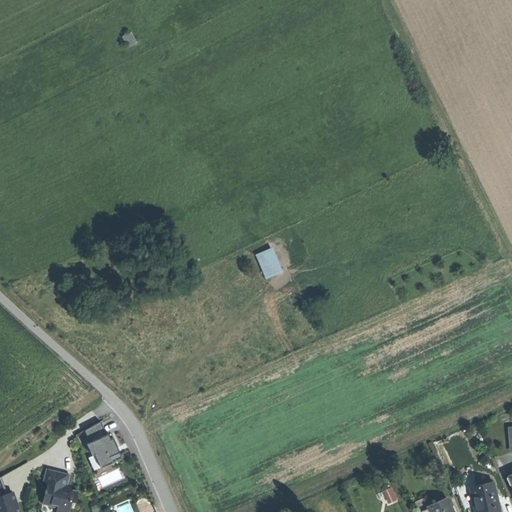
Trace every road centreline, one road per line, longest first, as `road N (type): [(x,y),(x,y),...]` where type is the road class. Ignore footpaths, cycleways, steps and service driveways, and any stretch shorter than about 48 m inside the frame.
road 1 (track): [(387,0),(511,257)]
road 2 (unclassified): [(117,401),(0,295)]
road 3 (unknown): [(18,481),(67,452),(117,401)]
road 4 (residential): [(172,511),(117,401)]
